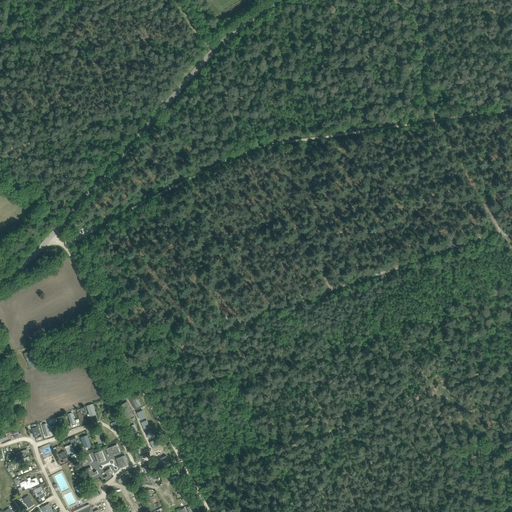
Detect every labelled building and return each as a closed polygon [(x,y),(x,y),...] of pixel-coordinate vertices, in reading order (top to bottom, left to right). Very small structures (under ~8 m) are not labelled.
[(32,349),(23,353),(29,367),(35,364),(34,361),(37,360),(32,349)] [(90,417),(97,414),(93,403),(86,406),(90,417)] [(130,407),(124,410),(129,418),(134,415),(130,407)] [(46,436),(50,434),(46,423),(42,424),(46,436)] [(98,443),(105,441),(102,432),(95,434),(98,443)] [(87,434),(81,437),(84,448),(91,445),(87,434)] [(154,438),(148,440),(154,454),(167,448),(165,443),(157,446),(154,438)] [(145,442),(135,446),(138,452),(147,448),(145,442)] [(68,454),(72,453),(72,454),(75,453),(72,444),(65,446),(68,454)] [(27,456),(26,453),(29,452),(27,448),(15,453),(18,459),(27,456)] [(102,450),(94,453),(95,456),(97,455),(100,462),(102,461),(100,454),(103,453),(102,450)] [(60,452),(62,460),(65,459),(66,462),(68,461),(65,451),(60,452)] [(18,461),(21,465),(29,459),(27,456),(18,461)] [(18,475),(32,469),(31,466),(17,472),(18,475)] [(110,468),(101,474),(105,480),(112,476),(111,474),(114,473),(110,468)] [(128,472),(118,479),(122,486),(133,478),(128,472)] [(142,478),(144,483),(150,481),(151,484),(161,481),(159,475),(153,477),(152,474),(142,478)] [(24,486),(25,488),(39,484),(37,478),(27,481),(28,484),(24,486)] [(82,483),(74,486),(79,495),(86,491),(82,483)] [(39,495),(40,497),(45,494),(41,486),(32,490),(36,497),(39,495)] [(34,503),(28,495),(23,499),(29,507),(34,503)] [(48,511),(53,511),(54,511),(49,502),(44,505),(48,511)]
